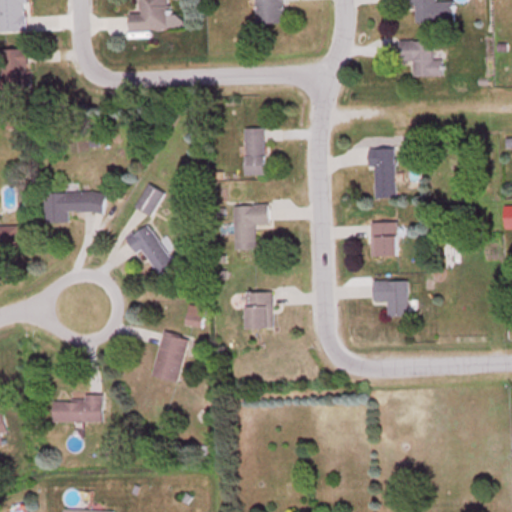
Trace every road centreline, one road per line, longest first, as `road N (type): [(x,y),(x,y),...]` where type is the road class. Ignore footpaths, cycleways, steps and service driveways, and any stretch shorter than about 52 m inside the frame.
road 1 (residential): [(511,360),(360,366),(326,347),(314,132),(339,0)]
road 2 (residential): [(321,84),(286,75),(101,76),(83,55),(74,0)]
